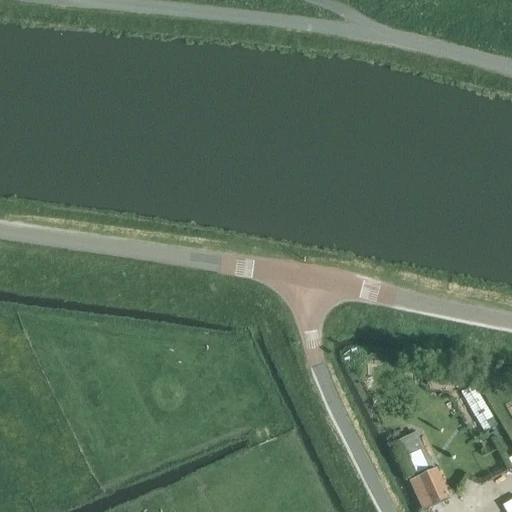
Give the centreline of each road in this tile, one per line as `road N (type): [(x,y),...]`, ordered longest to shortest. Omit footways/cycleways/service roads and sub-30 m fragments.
road 1 (unclassified): [(511,69),(376,34),(68,0)]
road 2 (tertiary): [(312,280),(0,230)]
road 3 (tertiary): [(389,511),(314,355),(312,280)]
road 4 (unclassified): [(312,280),(511,321)]
